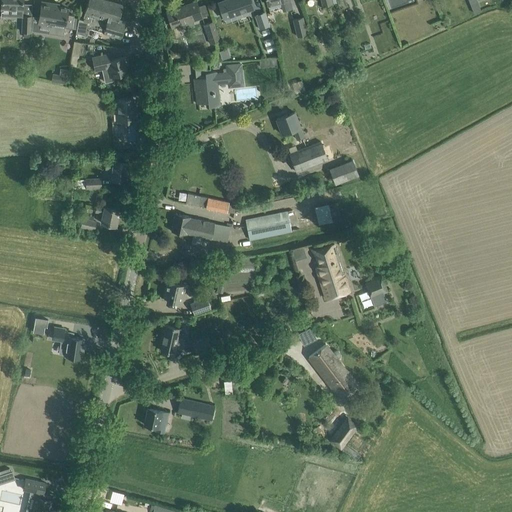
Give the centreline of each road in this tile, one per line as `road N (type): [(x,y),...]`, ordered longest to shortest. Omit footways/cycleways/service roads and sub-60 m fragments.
road 1 (unclassified): [(103,396),(160,144),(153,65),(133,0)]
road 2 (residential): [(103,396),(197,367),(311,317)]
